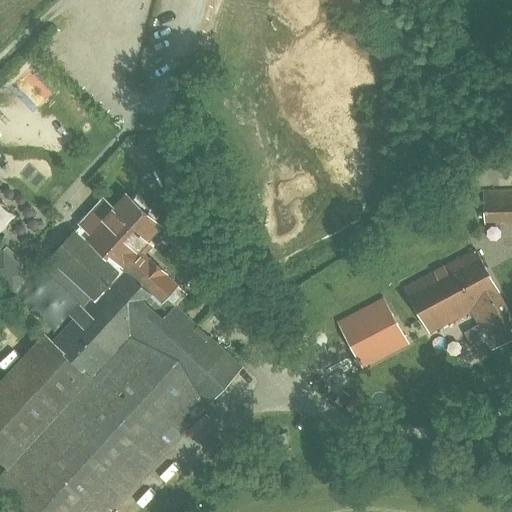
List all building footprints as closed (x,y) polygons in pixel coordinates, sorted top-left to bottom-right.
[(21,82),(40,108),(65,90),(46,64),(21,82)] [(511,219),(511,190),(484,191),(485,220),(511,219)] [(126,194),(114,208),(104,220),(137,249),(128,259),(132,263),(125,271),(130,275),(129,276),(135,281),(135,283),(140,288),(141,286),(148,293),(142,300),(163,319),(175,305),(165,296),(177,284),(139,249),(161,225),(126,194)] [(114,208),(103,199),(49,258),(93,298),(53,341),(45,333),(0,381),(0,459),(8,467),(0,475),(0,486),(28,511),(108,511),(242,366),(175,305),(163,319),(142,300),(148,293),(141,286),(140,288),(135,283),(135,281),(129,276),(130,275),(125,271),(132,263),(128,259),(137,249),(104,220),(114,208)] [(490,348),(511,336),(511,318),(475,249),(404,286),(429,333),(470,311),(490,348)] [(408,344),(383,298),(338,321),(362,368),(408,344)] [(285,432),(259,437),(263,465),(290,461),(285,432)]
